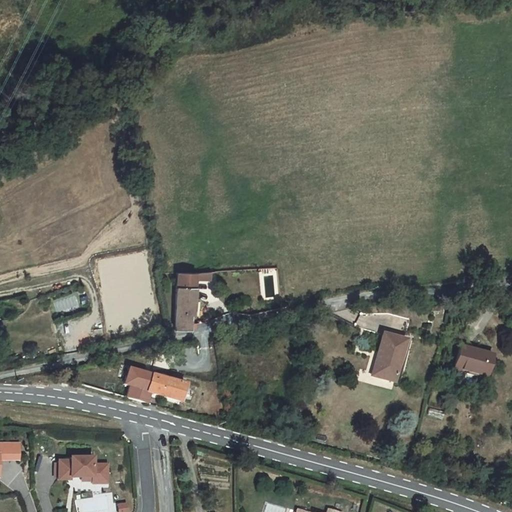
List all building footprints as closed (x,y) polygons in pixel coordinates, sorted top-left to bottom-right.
[(176,273),(174,330),(188,330),(189,315),(189,301),(194,301),(194,300),(194,274),(176,273)] [(270,292),(277,292),(276,274),(261,274),(261,288),(270,288),(270,292)] [(57,309),(74,308),(74,298),(56,299),(57,309)] [(189,301),(189,315),(197,315),(198,300),(194,300),(194,301),(189,301)] [(406,340),(382,334),(377,355),(379,355),(378,359),(376,359),(373,368),(383,370),(381,378),(394,382),(406,340)] [(486,378),(492,356),(459,347),(453,369),(486,378)] [(150,363),(149,369),(169,374),(171,368),(157,365),(158,359),(155,358),(153,364),(150,363)] [(383,370),(373,368),(371,376),(381,378),(383,370)] [(136,371),(132,387),(137,389),(141,373),(136,371)] [(129,387),(126,398),(146,404),(149,393),(180,402),(184,385),(141,373),(137,389),(132,387),(129,387)] [(429,409),(427,415),(441,419),(443,413),(429,409)] [(0,442),(0,480),(1,480),(1,462),(20,461),(21,442),(0,442)] [(97,456),(57,456),(57,481),(98,482),(97,456)] [(502,486),(492,482),(489,490),(499,494),(502,486)]
